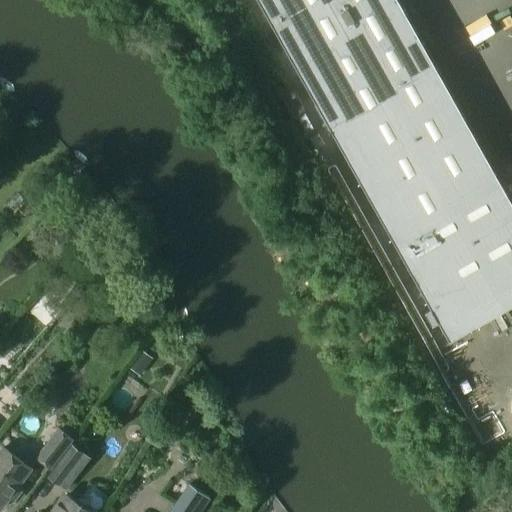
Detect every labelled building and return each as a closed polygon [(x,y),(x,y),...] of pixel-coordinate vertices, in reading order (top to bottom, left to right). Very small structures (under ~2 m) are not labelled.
[(375,0),(235,0),(414,318),(408,321),(416,335),(422,332),(433,351),(511,306),(511,242),(499,221),(375,0)] [(494,54),(511,43),(511,14),(481,32),(494,54)] [(292,120),(281,101),(269,108),(279,127),(292,120)] [(511,213),(499,221),(511,242),(511,213)] [(71,259),(95,232),(79,218),(55,244),(71,259)] [(51,470),(74,439),(58,427),(35,458),(51,470)] [(65,491),(91,457),(72,443),(47,477),(65,491)] [(0,507),(30,467),(4,447),(0,451),(0,507)] [(200,511),(210,498),(188,484),(169,511),(200,511)] [(94,511),(68,493),(57,508),(54,511),(94,511)]
